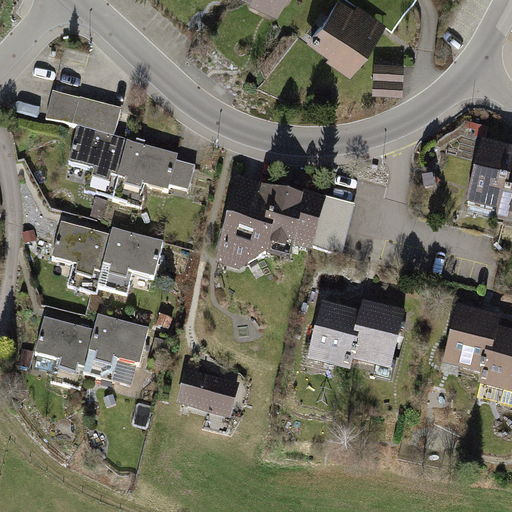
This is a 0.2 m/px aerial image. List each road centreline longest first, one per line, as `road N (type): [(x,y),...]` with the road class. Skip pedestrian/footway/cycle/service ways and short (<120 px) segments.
road 1 (residential): [(82,0),(190,100),(262,138),(314,144),(372,132),(422,110),(472,69)]
road 2 (track): [(0,410),(47,466),(136,511)]
